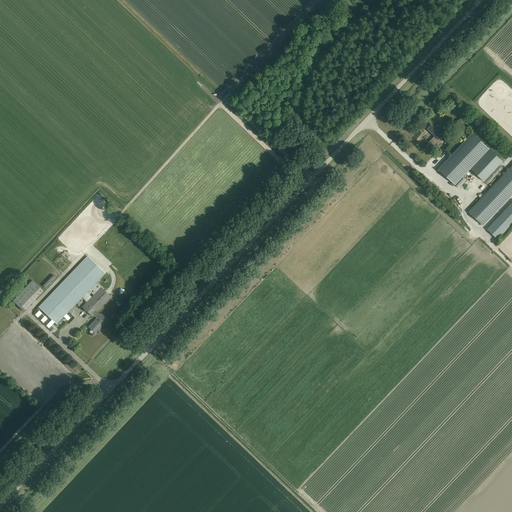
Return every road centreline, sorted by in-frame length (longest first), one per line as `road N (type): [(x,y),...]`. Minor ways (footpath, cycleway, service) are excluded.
road 1 (unclassified): [(0,505),(481,0)]
road 2 (track): [(365,0),(305,67),(289,135),(294,157)]
